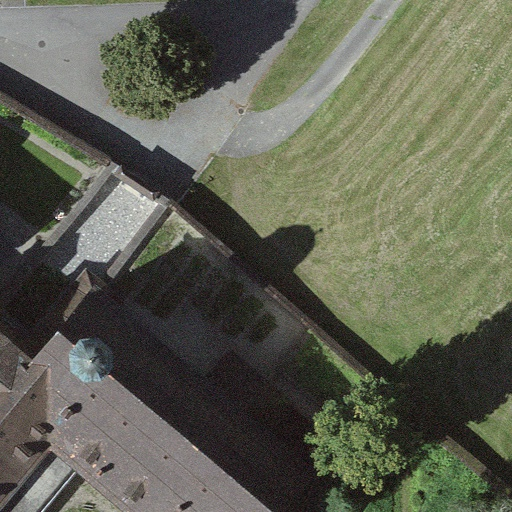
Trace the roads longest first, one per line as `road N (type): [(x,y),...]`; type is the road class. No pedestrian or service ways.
road 1 (residential): [(298,0),(282,20),(0,21)]
road 2 (track): [(177,138),(239,140),(268,130),(313,100),(391,0)]
